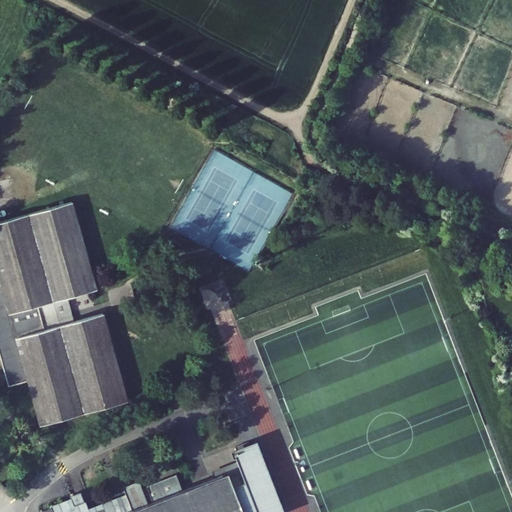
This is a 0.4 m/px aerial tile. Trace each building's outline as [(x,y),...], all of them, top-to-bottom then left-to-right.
[(95,288),(71,201),(0,220),(0,281),(1,284),(0,284),(0,336),(1,336),(3,342),(0,342),(0,357),(8,387),(28,381),(40,424),(127,400),(103,313),(73,321),(66,296),(95,288)] [(278,511),(254,448),(246,451),(244,446),(235,449),(236,453),(234,454),(240,472),(229,476),(227,472),(182,489),(176,473),(146,485),(148,491),(144,493),(139,479),(123,486),(128,501),(123,503),(122,500),(102,508),(104,511),(278,511)] [(0,481),(0,487),(3,490),(10,491),(10,487),(4,487),(0,481)] [(85,511),(86,511),(85,508),(80,495),(71,499),(72,502),(67,504),(66,501),(53,506),(55,511),(85,511)] [(85,511),(89,511),(99,508),(99,503),(85,508),(86,511),(85,511)]
